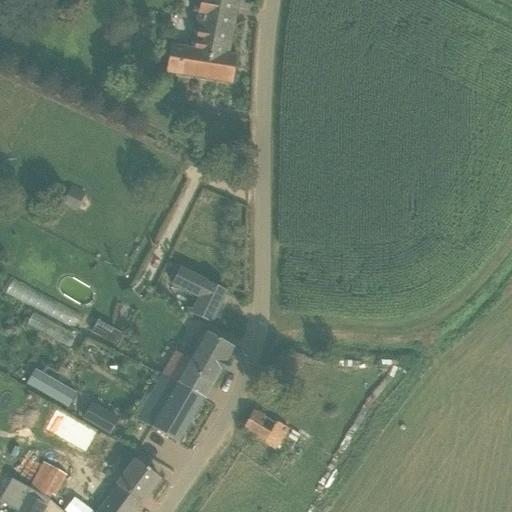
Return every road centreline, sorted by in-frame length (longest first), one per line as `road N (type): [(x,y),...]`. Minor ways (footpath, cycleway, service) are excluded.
road 1 (unclassified): [(164,511),(232,406),(259,322),(272,0)]
road 2 (track): [(259,322),(346,329),(431,323),(458,306),(511,241)]
